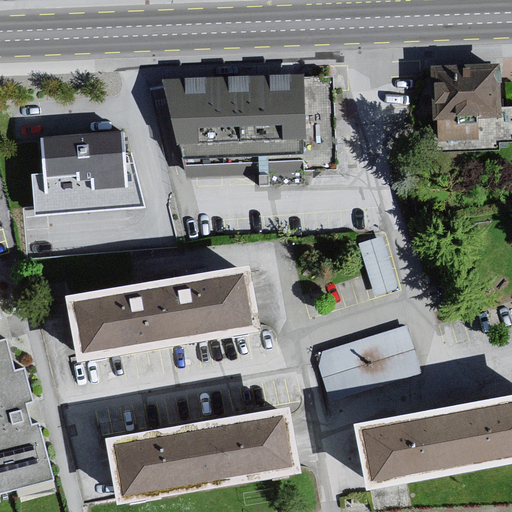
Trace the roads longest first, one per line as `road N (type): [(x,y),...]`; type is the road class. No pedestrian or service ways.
road 1 (primary): [(364,22),(0,37)]
road 2 (primary): [(511,17),(364,22)]
